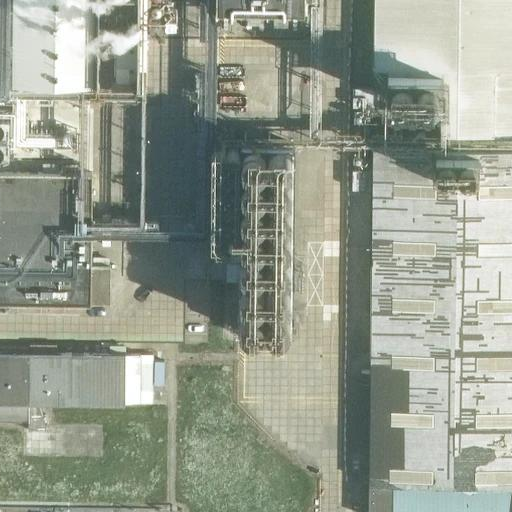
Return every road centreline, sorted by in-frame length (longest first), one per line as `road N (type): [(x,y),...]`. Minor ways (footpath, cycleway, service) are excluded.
road 1 (unknown): [(334,511),(342,0)]
road 2 (unknown): [(0,325),(112,319),(138,308),(158,286),(161,240)]
